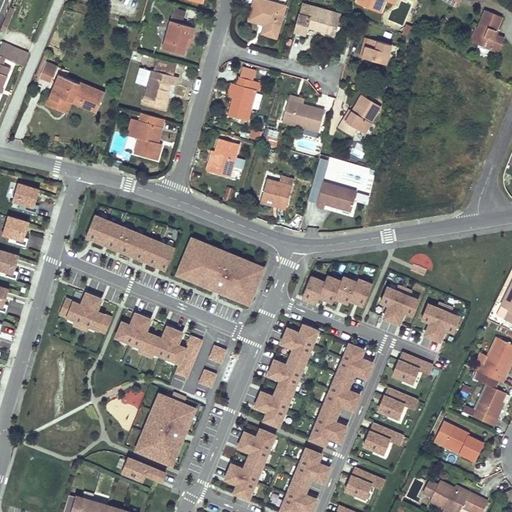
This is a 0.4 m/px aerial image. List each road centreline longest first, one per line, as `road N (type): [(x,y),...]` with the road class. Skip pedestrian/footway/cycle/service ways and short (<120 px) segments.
road 1 (residential): [(0,471),(2,424),(54,257)]
road 2 (residential): [(54,257),(259,337)]
road 3 (residential): [(480,221),(295,245)]
road 4 (residential): [(390,342),(320,511)]
road 5 (residential): [(200,492),(259,337)]
road 6 (residential): [(171,198),(215,41)]
road 7 (residential): [(0,141),(59,0)]
road 8 (residential): [(295,245),(171,198)]
road 9 (residential): [(274,298),(390,342)]
